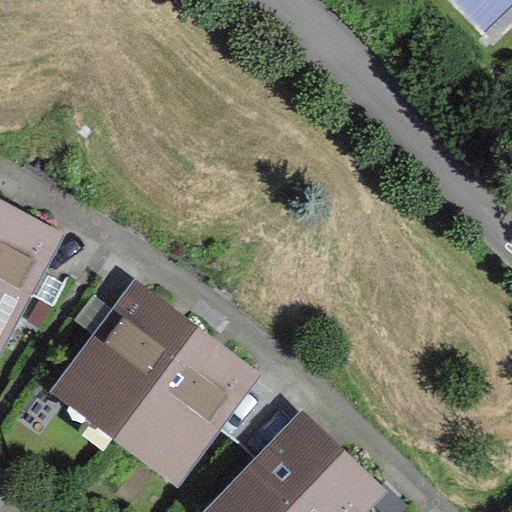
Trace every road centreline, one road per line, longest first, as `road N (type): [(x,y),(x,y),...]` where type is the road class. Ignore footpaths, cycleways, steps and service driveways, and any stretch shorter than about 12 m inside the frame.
road 1 (residential): [(443,511),(312,380),(94,222),(0,165)]
road 2 (residential): [(511,233),(283,0)]
